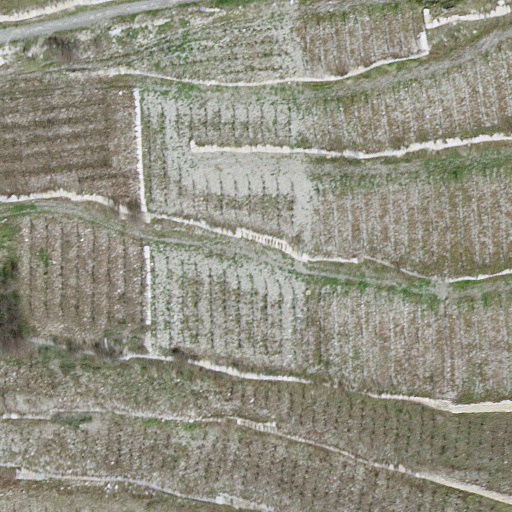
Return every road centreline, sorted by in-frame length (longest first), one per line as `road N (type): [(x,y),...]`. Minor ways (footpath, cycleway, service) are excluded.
road 1 (tertiary): [(511,48),(0,110)]
road 2 (track): [(0,39),(181,0)]
